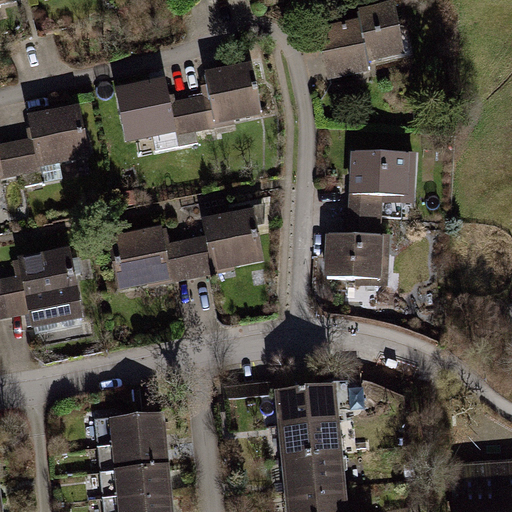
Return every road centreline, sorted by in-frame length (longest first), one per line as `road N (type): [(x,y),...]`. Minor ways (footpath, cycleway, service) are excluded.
road 1 (residential): [(0,98),(189,51),(242,26),(278,33),(293,55),(308,126),(301,341)]
road 2 (residential): [(0,398),(301,341)]
road 3 (residential): [(301,341),(382,351),(474,390)]
